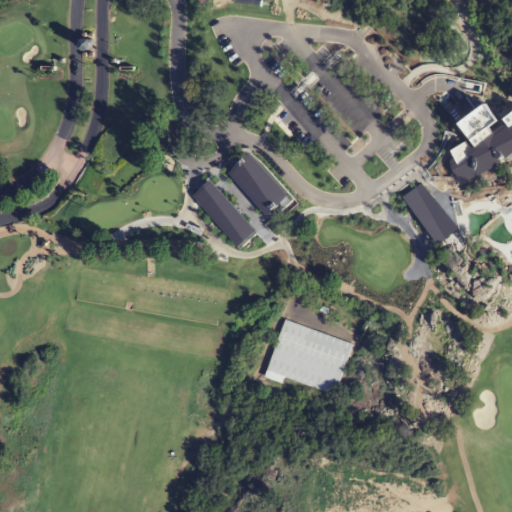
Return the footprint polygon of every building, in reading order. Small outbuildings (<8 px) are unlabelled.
[(511,96),(503,82),(491,89),(507,117),(501,121),(505,128),(456,156),(468,177),(511,151),(511,96)] [(281,152),(267,138),(225,179),(239,193),(281,152)] [(233,205),(219,187),(201,202),(216,220),(233,205)] [(431,232),(440,244),(450,236),(441,225),(431,232)] [(336,395),(351,342),(281,322),(265,379),(283,384),(284,380),(336,395)]
